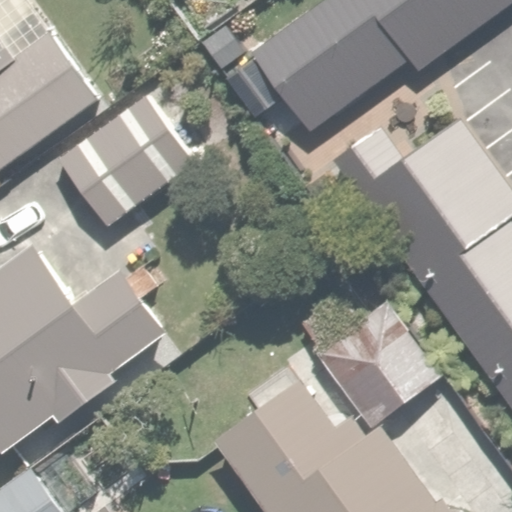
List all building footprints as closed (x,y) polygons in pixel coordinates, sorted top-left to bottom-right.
[(0,0),(0,159),(90,92),(21,0),(0,0)] [(511,0),(321,0),(252,50),(309,129),(416,52),(424,64),(511,1),(511,0)] [(186,163),(132,98),(61,157),(115,222),(186,163)] [(511,199),(457,121),(360,188),(511,405),(511,199)] [(78,307),(32,244),(0,267),(0,448),(1,450),(172,327),(130,269),(78,307)] [(333,353),(322,362),(369,418),(439,361),(365,270),(305,319),(333,353)] [(299,374),(215,435),(271,511),(464,511),(391,411),(348,442),(299,374)] [(0,511),(75,511),(35,457),(0,483),(0,511)]
